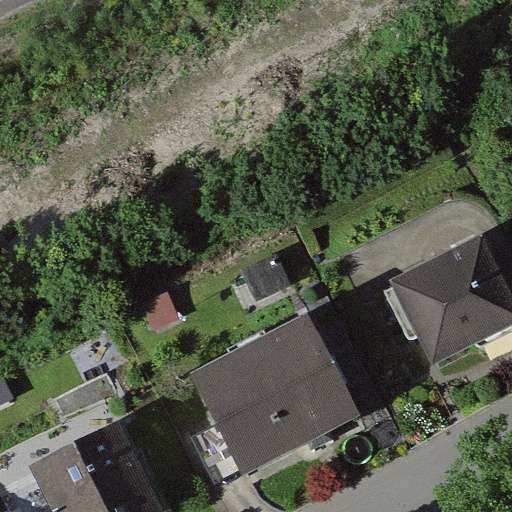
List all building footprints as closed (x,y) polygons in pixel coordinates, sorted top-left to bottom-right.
[(511,294),(483,236),(392,282),(432,362),(511,321),(511,294)] [(242,271),(256,302),(291,287),(278,256),(242,271)] [(140,305),(151,331),(178,320),(167,294),(140,305)] [(334,316),(217,372),(267,476),(385,420),(334,316)] [(0,384),(0,408),(14,401),(5,382),(0,384)] [(186,511),(146,426),(59,467),(80,511),(186,511)]
